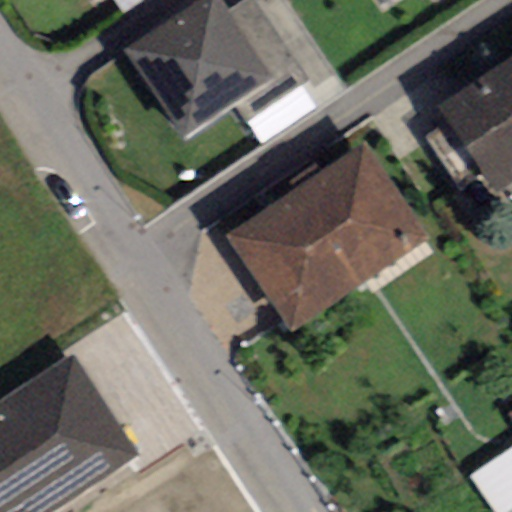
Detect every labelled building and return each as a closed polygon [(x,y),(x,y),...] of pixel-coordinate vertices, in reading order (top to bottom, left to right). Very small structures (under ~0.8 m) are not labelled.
[(74,0),(81,10),(95,0),(74,0)] [(360,0),(371,16),(395,0),(360,0)] [(123,71),(174,148),(257,94),(206,17),(123,71)] [(511,72),(429,123),(480,207),(511,187),(511,72)] [(224,259),(280,342),(412,253),(355,169),(224,259)] [(0,511),(51,511),(123,467),(64,374),(0,414),(0,511)]
